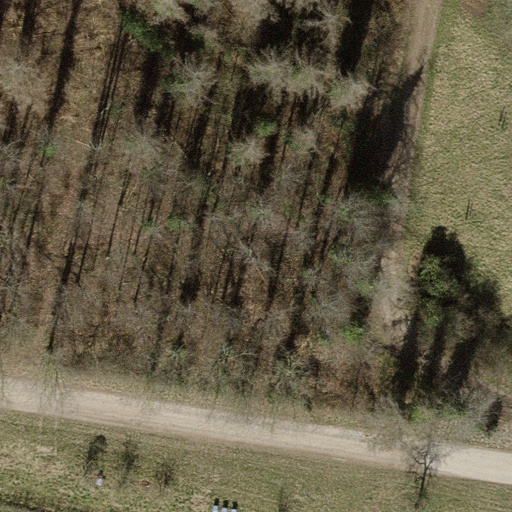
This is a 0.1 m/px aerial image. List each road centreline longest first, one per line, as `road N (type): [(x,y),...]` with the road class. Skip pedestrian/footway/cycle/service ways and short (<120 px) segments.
road 1 (unclassified): [(0,391),(511,480)]
road 2 (track): [(426,0),(388,278),(404,345),(511,407)]
